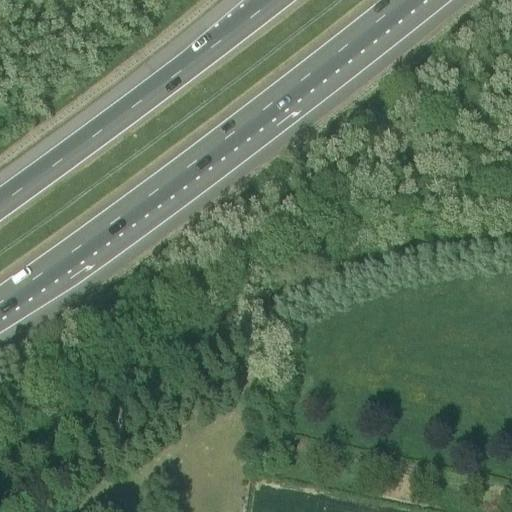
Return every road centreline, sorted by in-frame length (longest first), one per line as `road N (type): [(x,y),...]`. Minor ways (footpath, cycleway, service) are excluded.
road 1 (motorway): [(0,303),(401,0)]
road 2 (motorway): [(269,0),(0,203)]
